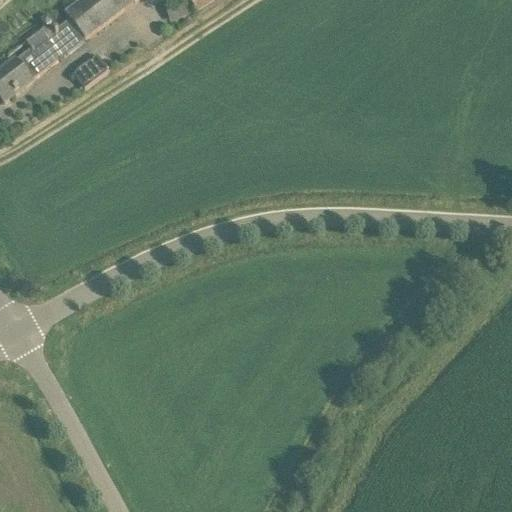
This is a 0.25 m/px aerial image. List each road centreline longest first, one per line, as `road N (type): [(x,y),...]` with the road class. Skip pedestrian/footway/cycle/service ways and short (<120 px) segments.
road 1 (tertiary): [(15,333),(170,252),(263,223),(331,215),(511,226)]
road 2 (track): [(252,0),(0,159)]
road 3 (unclassified): [(113,511),(15,333)]
